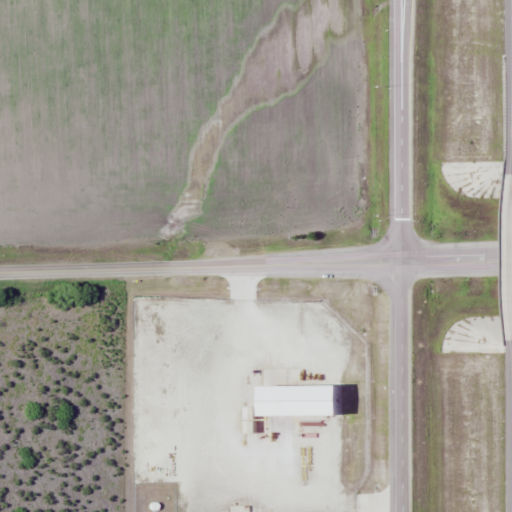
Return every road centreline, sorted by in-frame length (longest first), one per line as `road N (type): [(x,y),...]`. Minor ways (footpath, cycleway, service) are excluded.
road 1 (tertiary): [(511,257),(0,272)]
road 2 (tertiary): [(396,0),(402,261)]
road 3 (motorway): [(402,261),(401,511)]
